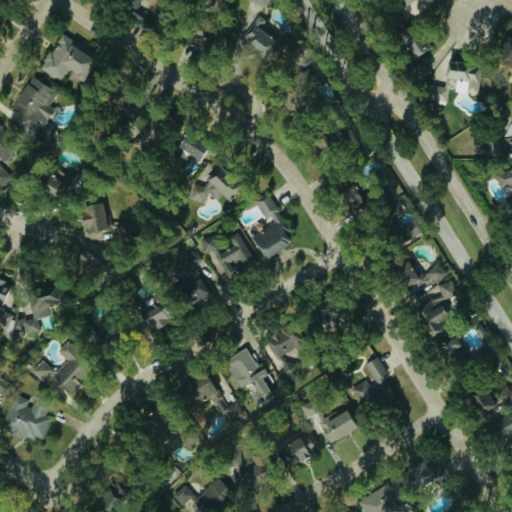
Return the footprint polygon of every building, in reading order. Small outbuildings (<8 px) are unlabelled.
[(162,30),(163,17),(139,15),(138,28),(162,30)] [(293,43),(273,29),(274,27),(265,22),(260,29),(255,25),(246,38),(280,61),(293,43)] [(94,80),(107,57),(65,35),(47,70),(67,81),(74,69),(94,80)] [(511,36),(502,53),(511,58),(511,36)] [(451,82),(426,78),(423,100),(445,104),(447,91),(474,96),(476,82),(484,84),(488,65),(455,59),(451,82)] [(47,125),(56,109),(51,106),(60,90),(34,75),(16,107),(47,125)] [(20,151),(1,125),(0,125),(0,181),(7,177),(0,168),(0,160),(2,159),(5,162),(20,151)] [(179,193),(199,205),(206,194),(215,200),(218,196),(227,201),(233,191),(208,176),(214,167),(200,159),(179,193)] [(511,166),(492,174),(497,189),(507,185),(511,195),(500,199),(504,211),(511,208),(511,166)] [(292,240),(265,194),(253,201),(267,225),(248,236),(261,258),(292,240)] [(105,227),(98,202),(74,209),(81,234),(105,227)] [(194,274),(184,288),(184,301),(190,301),(202,296),(206,296),(215,291),(215,283),(253,265),(237,232),(222,232),(220,232),(210,234),(199,239),(199,249),(202,255),(202,267),(211,267),(214,274),(194,274)] [(67,267),(83,278),(94,260),(79,250),(67,267)] [(439,314),(441,314),(436,303),(453,294),(437,263),(419,272),(410,254),(387,266),(440,370),(465,357),(478,382),(484,379),(486,384),(501,376),(485,346),(462,358),(439,314)] [(0,323),(5,325),(10,324),(14,341),(33,336),(37,327),(34,318),(48,315),(45,304),(52,302),(54,298),(49,278),(20,286),(23,298),(18,299),(11,296),(8,283),(0,280),(0,323)] [(332,312),(324,298),(310,306),(318,321),(332,312)] [(150,302),(145,307),(138,300),(124,313),(147,337),(166,320),(150,302)] [(293,343),(284,327),(260,341),(275,365),(287,358),(282,349),(293,343)] [(51,372),(41,360),(29,370),(39,383),(41,382),(58,403),(80,386),(72,377),(79,371),(64,352),(69,348),(64,342),(55,350),(64,361),(51,372)] [(268,396),(259,377),(260,377),(246,347),(220,359),(233,388),(247,382),(251,391),(246,393),(251,404),(268,396)] [(391,399),(380,376),(383,374),(376,359),(342,376),(361,414),(391,399)] [(484,386),(463,397),(474,420),(511,402),(511,397),(506,386),(488,394),(484,386)] [(48,418),(42,416),(45,409),(27,402),(27,401),(11,394),(0,423),(0,429),(30,441),(31,436),(40,439),(48,418)] [(220,408),(229,424),(242,417),(233,401),(220,408)] [(481,431),(498,448),(503,446),(511,465),(511,402),(481,431)] [(316,422),(325,442),(354,428),(344,408),(316,422)] [(298,470),(295,460),(312,455),(305,433),(282,440),(286,453),(279,455),(285,474),(298,470)] [(402,468),(404,473),(395,477),(401,492),(413,487),(416,493),(447,480),(439,459),(423,465),(421,460),(402,468)] [(205,511),(229,497),(218,479),(188,499),(197,511),(205,511)] [(354,501),(360,511),(391,511),(402,506),(387,482),(354,501)]
